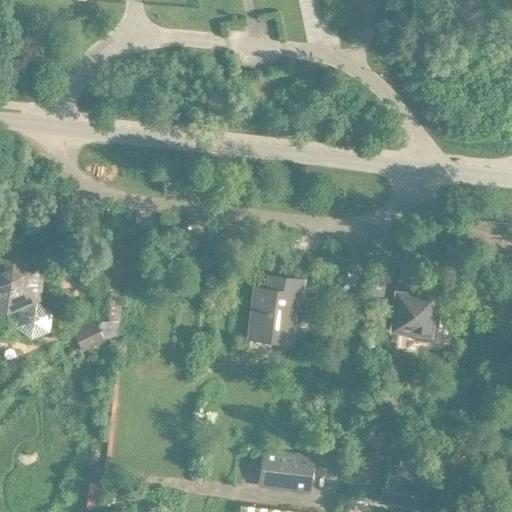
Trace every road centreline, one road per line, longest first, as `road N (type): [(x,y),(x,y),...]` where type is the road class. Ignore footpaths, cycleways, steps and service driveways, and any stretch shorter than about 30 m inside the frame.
road 1 (residential): [(432,181),(403,111),(357,66),(321,61),(148,46),(104,66),(67,105),(52,136)]
road 2 (residential): [(52,136),(82,195),(121,209),(361,239),(394,228),(432,181)]
road 3 (unclassified): [(432,181),(52,136)]
